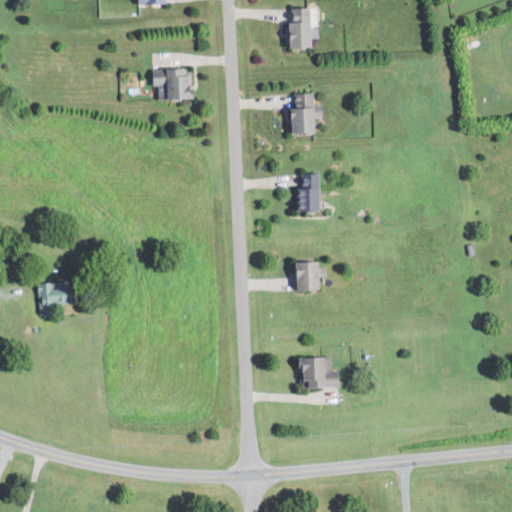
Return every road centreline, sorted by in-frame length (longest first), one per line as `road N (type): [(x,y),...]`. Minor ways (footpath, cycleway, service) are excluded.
road 1 (tertiary): [(0,436),(122,469),(201,476),(511,450)]
road 2 (residential): [(250,475),(230,0)]
